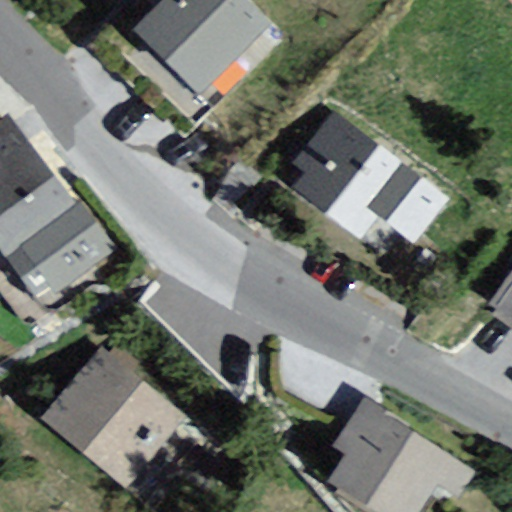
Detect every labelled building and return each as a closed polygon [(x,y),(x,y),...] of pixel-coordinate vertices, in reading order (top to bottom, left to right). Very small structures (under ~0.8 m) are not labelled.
[(277,32),(248,0),(143,0),(124,17),(199,101),(277,32)] [(453,199),(335,101),(278,170),(357,236),(372,218),(411,250),(453,199)] [(112,249),(10,112),(0,119),(0,239),(44,299),(112,249)] [(511,273),(491,302),(511,317),(511,273)] [(191,417),(109,343),(44,413),(127,488),(191,417)] [(477,471),(364,399),(334,446),(345,454),(328,481),(377,511),(423,511),(440,486),(459,498),(477,471)]
